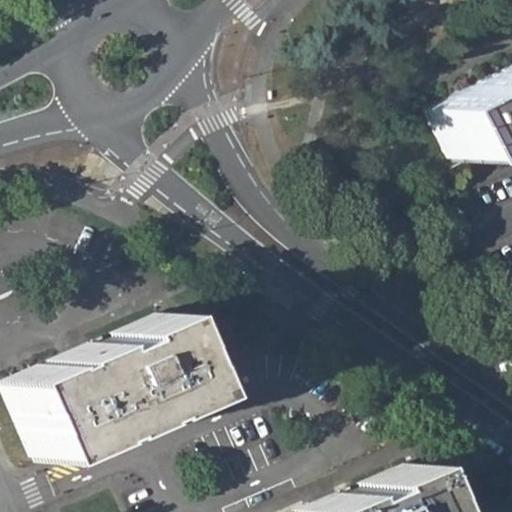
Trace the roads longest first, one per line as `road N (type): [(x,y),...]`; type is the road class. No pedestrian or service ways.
road 1 (residential): [(105,114),(144,168),(231,239),(511,438)]
road 2 (residential): [(511,397),(269,228),(222,167),(171,64)]
road 3 (unknown): [(0,244),(28,236),(56,242),(78,273),(64,303),(0,332)]
